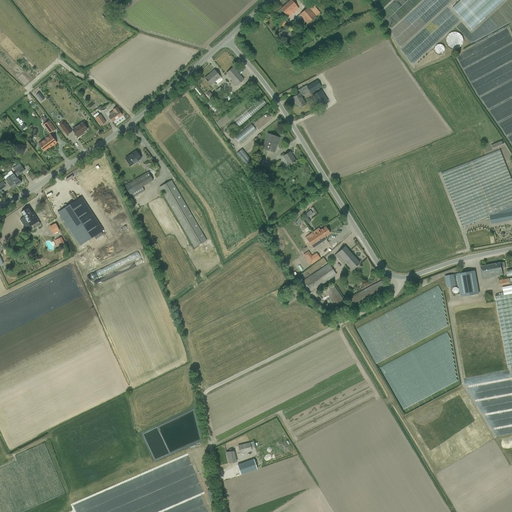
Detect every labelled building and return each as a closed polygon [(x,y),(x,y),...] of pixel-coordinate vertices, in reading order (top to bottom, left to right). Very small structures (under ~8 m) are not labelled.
[(290,0),(280,9),(288,17),(298,8),(296,5),(291,0),(290,0)] [(472,29),(503,0),(461,0),(452,8),(472,29)] [(319,12),(315,8),(312,4),(299,15),(302,19),(307,24),(319,12)] [(408,16),(410,18),(414,14),(408,8),(408,9),(405,6),(398,13),(404,20),(408,16)] [(402,51),(415,64),(461,22),(457,17),(456,18),(454,24),(450,22),(445,24),(431,18),(428,15),(427,15),(426,13),(424,11),(423,12),(421,16),(420,17),(417,13),(413,14),(415,18),(417,28),(419,30),(419,32),(414,36),(412,37),(410,40),(409,35),(406,36),(404,37),(405,40),(404,41),(400,44),(402,51)] [(293,36),(287,27),(277,34),(282,42),(293,36)] [(237,86),(243,80),(233,68),(226,73),(237,86)] [(34,74),(38,79),(43,74),(39,70),(34,74)] [(220,77),(217,74),(214,70),(211,73),(211,74),(205,79),(206,81),(207,82),(208,83),(210,85),(220,77)] [(22,75),(19,78),(24,84),(27,81),(22,75)] [(299,108),(303,105),(305,104),(301,96),(309,91),(310,93),(324,84),(320,78),(307,87),(306,86),(299,90),(300,93),(292,98),(294,102),(295,102),(299,108)] [(319,107),(327,102),(320,90),(312,96),(319,107)] [(39,92),(35,95),(40,101),(43,98),(39,92)] [(216,113),(219,111),(213,103),(210,106),(216,113)] [(229,128),(254,107),(251,103),(226,125),(229,128)] [(109,117),(112,122),(122,115),(119,111),(116,107),(113,110),(113,111),(109,113),(111,116),(109,117)] [(95,118),(100,126),(105,122),(100,115),(95,118)] [(43,125),(50,133),(55,129),(49,121),(43,125)] [(67,135),(72,131),(64,122),(63,121),(59,124),(60,125),(59,126),(67,135)] [(72,129),(75,134),(78,138),(81,135),(80,134),(87,130),(86,127),(85,126),(85,127),(84,125),(82,122),(72,129)] [(242,145),(258,130),(253,125),(237,139),(242,145)] [(275,153),(278,143),(280,138),(267,133),(262,148),(275,153)] [(38,144),(41,147),(44,151),(50,146),(51,147),(57,143),(54,139),(50,134),(45,139),(38,144)] [(243,150),(239,154),(248,165),(252,161),(243,150)] [(511,181),(500,151),(500,150),(441,173),(453,203),(461,223),(462,227),(490,217),(491,224),(511,220),(511,181)] [(140,158),(138,155),(136,151),(132,154),(132,155),(126,159),(130,165),(140,158)] [(289,166),(292,164),(296,162),(290,152),(286,154),(283,156),(289,166)] [(16,172),(14,174),(11,171),(7,173),(8,174),(13,180),(12,180),(17,186),(21,183),(17,178),(19,177),(18,175),(24,171),(20,164),(14,169),(16,172)] [(254,175),(263,178),(266,169),(257,166),(254,175)] [(153,180),(148,172),(124,185),(131,199),(144,191),(142,187),(153,180)] [(12,189),(17,186),(12,180),(13,180),(8,174),(4,177),(7,180),(9,184),(9,185),(12,189)] [(194,248),(206,241),(171,180),(159,187),(194,248)] [(81,196),(57,212),(80,246),(103,230),(81,196)] [(40,224),(38,221),(35,216),(32,212),(31,213),(28,207),(21,212),(24,217),(23,217),(26,222),(30,227),(32,225),(35,228),(40,224)] [(59,231),(57,226),(56,224),(49,227),(50,229),(53,234),(59,231)] [(313,248),(322,242),(326,239),(325,237),(330,233),(325,227),(320,230),(319,228),(315,231),(305,237),(313,248)] [(64,245),(61,237),(54,240),(57,246),(60,245),(61,246),(64,245)] [(341,250),(335,255),(343,265),(346,262),(352,270),(360,263),(344,246),(341,250)] [(316,253),(311,256),(308,251),(303,254),(310,265),(320,258),(316,253)] [(481,266),(482,271),(483,278),(490,277),(490,274),(492,273),(492,277),(502,275),(502,272),(501,268),(505,267),(504,262),(500,263),(481,266)] [(336,275),(328,264),(303,280),(311,292),(336,275)] [(456,274),(460,297),(478,294),(474,271),(456,274)] [(446,288),(448,287),(455,286),(453,275),(445,276),(446,288)] [(320,293),(321,294),(323,298),(328,295),(341,314),(349,309),(348,307),(350,306),(353,310),(388,291),(382,280),(378,283),(347,299),(349,304),(346,305),(332,285),(320,293)] [(504,295),(495,296),(499,318),(508,367),(511,366),(511,285),(502,287),(504,295)] [(294,298),(290,294),(283,300),(287,304),(294,298)] [(240,453),(242,452),(251,450),(250,443),(238,445),(240,453)] [(229,463),(234,462),(237,461),(234,451),(231,451),(226,453),(227,457),(228,457),(229,463)] [(257,469),(254,460),(235,466),(238,475),(257,469)] [(212,505),(218,504),(216,490),(209,491),(212,505)]
